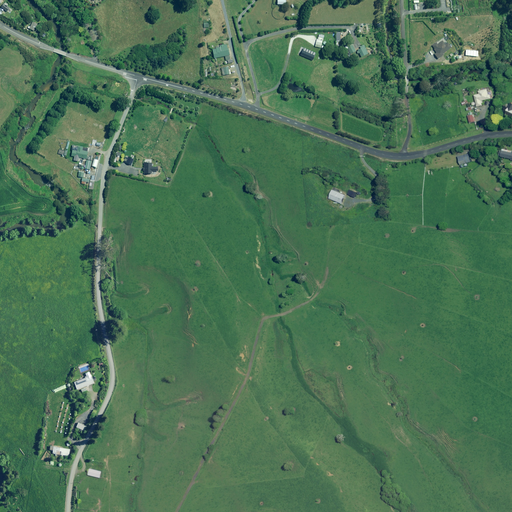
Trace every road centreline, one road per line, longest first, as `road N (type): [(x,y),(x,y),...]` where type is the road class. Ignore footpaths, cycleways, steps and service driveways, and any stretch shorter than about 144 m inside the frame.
road 1 (unclassified): [(67,511),(68,482),(113,380),(98,263),(103,169),(138,76)]
road 2 (unclassified): [(511,132),(394,155),(138,76)]
road 3 (unclassified): [(138,76),(0,24)]
